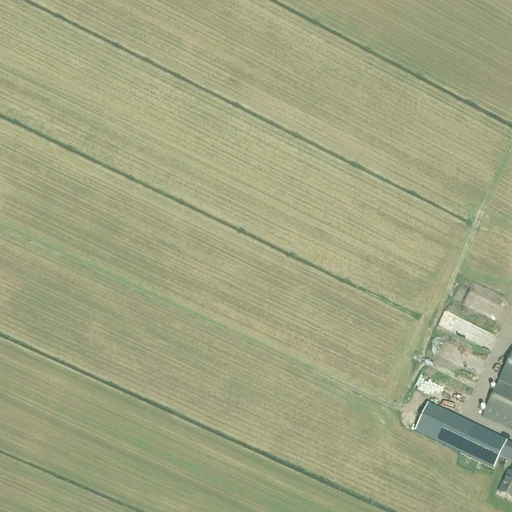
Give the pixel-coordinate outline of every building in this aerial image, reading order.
[(467,343),(473,330),(443,315),(436,329),(467,343)] [(474,331),(468,345),(489,353),(495,339),(474,331)] [(511,354),(482,418),(511,432),(511,354)] [(511,446),(428,406),(415,434),(460,455),(464,446),(489,457),(490,454),(511,463),(511,446)] [(511,467),(509,474),(508,473),(498,494),(511,500),(511,467)]
